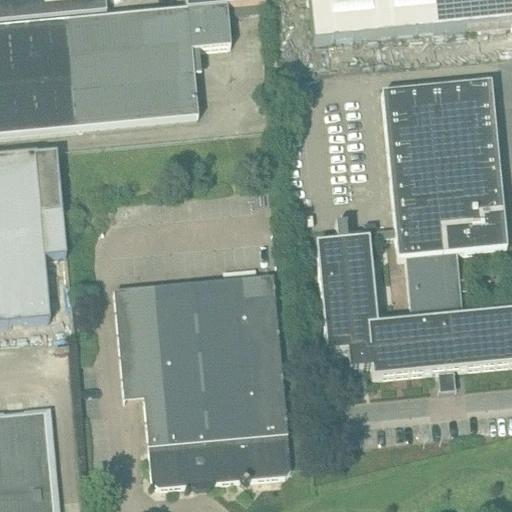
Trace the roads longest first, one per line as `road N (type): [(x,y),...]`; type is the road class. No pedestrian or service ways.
road 1 (unknown): [(511,105),(498,77),(341,97),(331,114),(338,217)]
road 2 (unknown): [(348,434),(511,409)]
